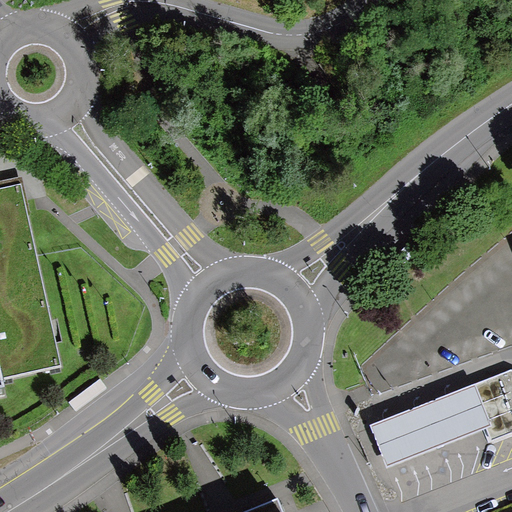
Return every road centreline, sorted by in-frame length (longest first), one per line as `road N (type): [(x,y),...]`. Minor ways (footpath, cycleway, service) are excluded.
road 1 (secondary): [(293,291),(404,188),(511,106)]
road 2 (secondary): [(201,372),(6,511)]
road 3 (residential): [(206,287),(62,113)]
road 4 (residential): [(359,511),(284,381)]
road 5 (residential): [(83,77),(78,50),(58,30),(30,24),(0,40)]
